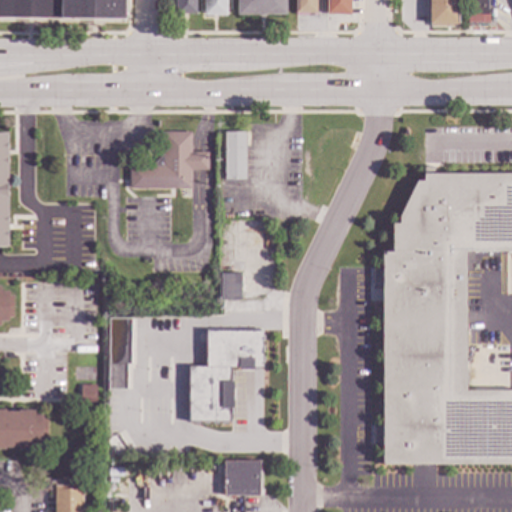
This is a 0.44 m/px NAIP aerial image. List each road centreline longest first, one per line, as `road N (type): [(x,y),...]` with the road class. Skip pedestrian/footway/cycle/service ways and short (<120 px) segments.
road 1 (residential): [(376,93),(374,141),(306,291),(304,511)]
road 2 (primary): [(377,57),(242,56)]
road 3 (primary): [(376,93),(511,93)]
road 4 (primary): [(149,94),(276,93)]
